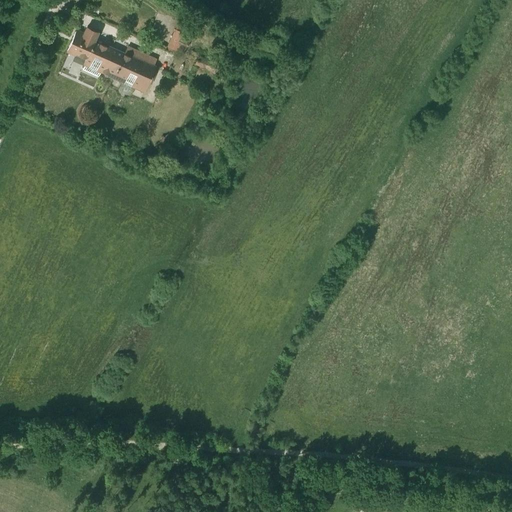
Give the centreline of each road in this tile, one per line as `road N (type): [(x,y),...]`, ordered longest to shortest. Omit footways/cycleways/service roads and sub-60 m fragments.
road 1 (track): [(511,480),(256,451),(0,446)]
road 2 (track): [(58,0),(0,133)]
